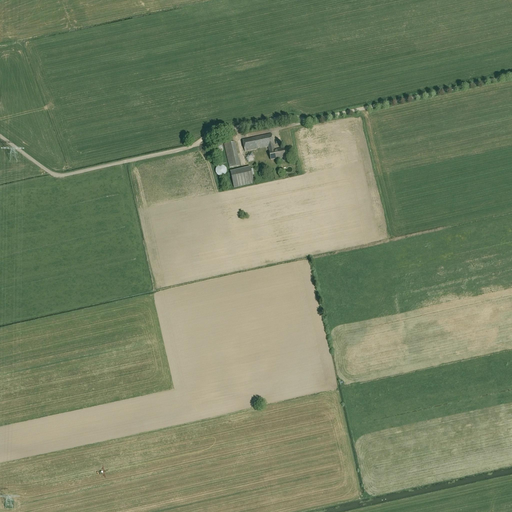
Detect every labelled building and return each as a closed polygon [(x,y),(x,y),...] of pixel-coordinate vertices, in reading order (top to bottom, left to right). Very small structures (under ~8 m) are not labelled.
[(271,134),(243,140),(245,152),(268,147),(269,152),(271,160),(285,157),(284,149),(275,151),(274,146),(271,134)] [(240,166),(234,142),(224,144),(229,168),(240,166)] [(223,151),(222,145),(217,144),(213,147),(214,152),(219,154),(223,151)] [(226,174),(227,172),(226,170),(226,168),(224,167),(222,166),(221,166),(219,166),(217,167),(216,169),(215,171),(215,172),(216,174),(217,175),(219,176),(220,177),(222,177),(224,176),(225,175),(226,174)] [(252,177),(252,175),(254,175),(253,169),(251,169),(250,167),(230,172),(234,188),(254,183),(253,180),(256,180),(255,176),(252,177)]
